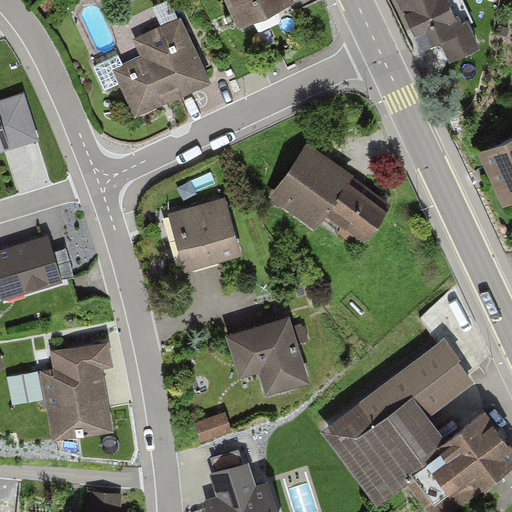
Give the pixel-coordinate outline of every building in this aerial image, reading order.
[(295,0),(231,0),(243,25),(296,0),(295,0)] [(461,0),(403,0),(426,49),(447,40),(455,59),(483,46),(461,0)] [(214,84),(184,20),(139,40),(148,59),(120,72),(140,117),(214,84)] [(0,149),(12,146),(0,110),(0,149)] [(511,138),(485,150),(508,203),(511,201),(511,138)] [(360,173),(311,141),(274,198),(320,227),(324,221),(366,248),(392,208),(353,183),(360,173)] [(245,256),(227,199),(173,217),(191,273),(245,256)] [(64,279),(50,236),(0,252),(0,275),(7,298),(64,279)] [(312,382),(292,318),(233,336),(247,381),(265,375),(271,395),(312,382)] [(430,411),(475,378),(447,341),(327,430),(381,503),(410,482),(432,511),(454,511),(511,469),(511,441),(489,411),(451,439),(430,411)] [(99,369),(111,367),(107,346),(54,355),(57,372),(44,374),(55,441),(109,432),(99,369)] [(231,414),(201,424),(207,442),(237,432),(231,414)] [(253,461),(215,473),(222,497),(210,501),(213,511),(282,511),(273,483),(261,486),(253,461)]
